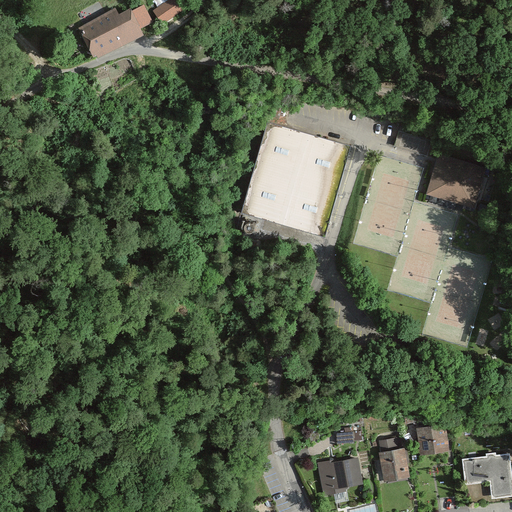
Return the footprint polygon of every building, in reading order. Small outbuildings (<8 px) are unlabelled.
[(165,0),(155,8),(165,22),(186,7),(180,0),(165,0)] [(114,8),(79,26),(97,59),(144,34),(143,30),(155,24),(144,3),(131,10),(129,7),(117,14),(114,8)] [(438,152),(425,193),(472,208),(485,167),(438,152)] [(417,427),(420,451),(447,448),(444,424),(417,427)] [(377,438),(383,480),(407,477),(403,445),(400,445),(399,436),(377,438)] [(462,457),(465,483),(489,481),(491,497),(511,495),(511,479),(509,453),(495,454),(495,451),(486,452),(486,455),(462,457)] [(318,462),(323,494),(347,491),(346,485),(361,482),(357,456),(318,462)]
